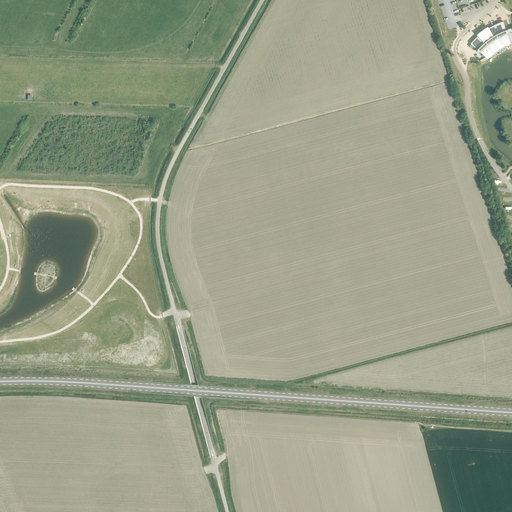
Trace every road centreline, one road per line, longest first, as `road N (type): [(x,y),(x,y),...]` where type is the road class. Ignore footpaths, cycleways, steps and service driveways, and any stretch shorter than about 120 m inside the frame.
road 1 (secondary): [(0,381),(511,412)]
road 2 (unclassified): [(177,320),(158,242),(161,192),(262,0)]
road 3 (track): [(213,461),(226,454),(222,410),(417,423)]
